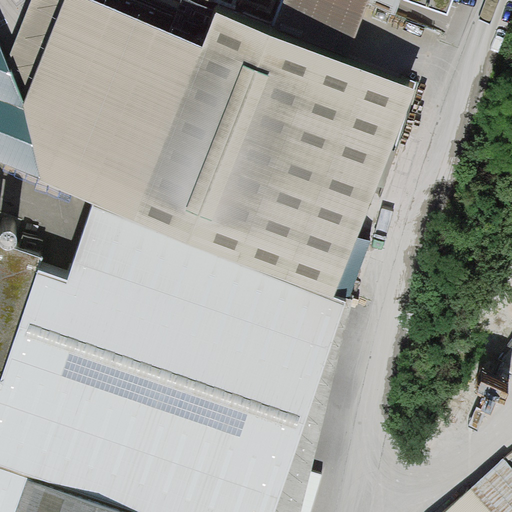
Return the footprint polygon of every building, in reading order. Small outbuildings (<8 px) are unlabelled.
[(96,197),(135,212),(200,33),(118,0),(65,0),(24,100),(42,170),(96,197)] [(232,0),(230,7),(347,50),(364,3),(394,14),(399,0),(425,0),(444,7),(446,0),(232,0)] [(212,1),(200,33),(135,212),(329,282),(406,71),(347,50),(230,7),(212,1)] [(0,37),(0,153),(42,170),(24,100),(0,37)] [(135,212),(96,197),(69,271),(41,260),(0,374),(0,511),(13,511),(28,469),(150,511),(270,511),(351,290),(329,282),(135,212)] [(42,250),(0,235),(0,374),(41,260),(42,250)] [(150,511),(28,469),(13,511),(150,511)] [(487,511),(467,487),(437,511),(487,511)]
